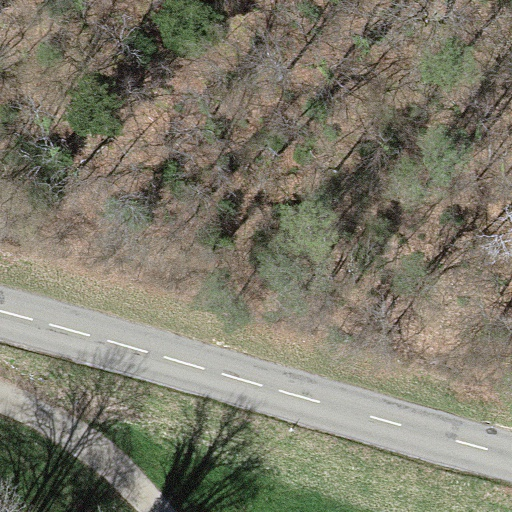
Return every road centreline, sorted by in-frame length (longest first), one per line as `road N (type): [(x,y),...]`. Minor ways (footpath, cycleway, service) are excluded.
road 1 (secondary): [(0,311),(511,454)]
road 2 (unclassified): [(0,396),(86,443),(162,511)]
